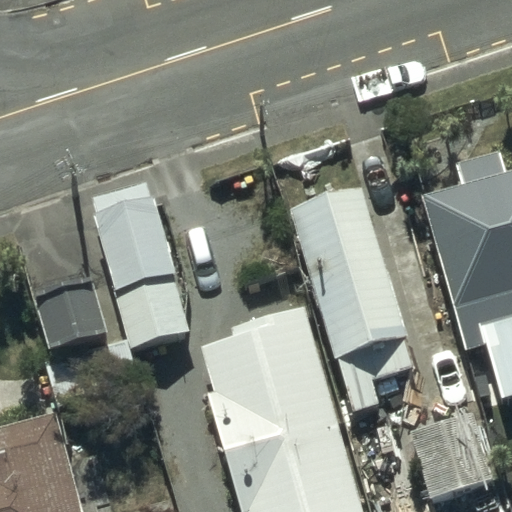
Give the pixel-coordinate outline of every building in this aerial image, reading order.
[(498,161),(449,174),(455,200),(415,209),(460,363),(466,361),(472,382),(487,378),(495,411),(511,407),(511,180),(503,182),(498,161)] [(361,200),(287,222),(348,422),(379,412),(372,391),(415,378),(361,200)] [(150,210),(88,228),(127,360),(188,342),(150,210)] [(93,287),(30,307),(45,354),(108,334),(93,287)] [(356,511),(301,316),(229,337),(232,349),(197,359),(209,401),(200,404),(231,511),(356,511)] [(452,374),(417,376),(422,428),(457,424),(452,374)] [(471,422),(405,439),(426,509),(490,488),(471,422)] [(0,511),(70,511),(45,425),(0,438),(0,511)]
